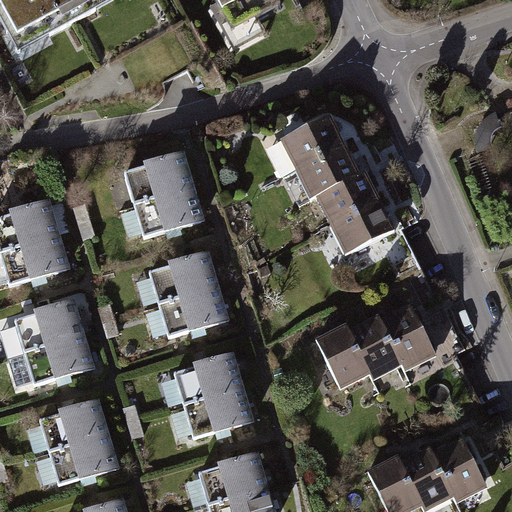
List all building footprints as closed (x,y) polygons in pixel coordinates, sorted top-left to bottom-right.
[(0,0),(0,39),(11,60),(114,0),(0,0)] [(260,23),(281,12),(275,0),(202,0),(233,59),(269,41),(260,23)] [(499,130),(493,116),(488,117),(481,121),(476,127),(473,134),(473,143),(474,151),(475,159),(489,152),(488,146),(488,141),(489,136),(493,132),(499,130)] [(320,120),(272,145),(303,204),(309,200),(351,179),(320,120)] [(134,175),(118,180),(138,244),(154,239),(156,243),(173,238),(200,229),(178,157),(133,171),(134,175)] [(351,179),(309,200),(340,259),(388,234),(357,175),(351,179)] [(0,282),(3,291),(19,286),(20,290),(38,285),(65,276),(43,204),(0,217),(0,282)] [(159,276),(143,281),(153,313),(163,344),(180,339),(181,344),(197,339),(226,330),(203,257),(158,271),(159,276)] [(25,323),(9,327),(19,360),(29,391),(45,386),(47,390),(63,386),(91,377),(69,304),(24,318),(25,323)] [(405,313),(376,327),(395,369),(398,375),(428,361),(405,313)] [(373,321),(343,335),(364,377),(366,382),(395,369),(376,327),(373,321)] [(341,330),(312,343),(334,391),(364,377),(343,335),(341,330)] [(184,375),(168,380),(178,412),(188,443),(205,438),(206,443),(225,437),(251,429),(228,357),(183,371),(184,375)] [(49,421),(34,426),(44,459),(53,490),(70,485),(71,489),(90,484),(116,476),(93,403),(48,417),(49,421)] [(456,446),(427,460),(447,501),(449,508),(479,494),(456,446)] [(424,454),(394,468),(415,510),(415,511),(424,511),(447,501),(427,460),(424,454)] [(207,474),(192,479),(201,511),(268,511),(251,456),(206,470),(207,474)] [(392,462),(363,476),(379,511),(410,511),(415,510),(394,468),(392,462)] [(123,511),(121,503),(91,511),(123,511)]
